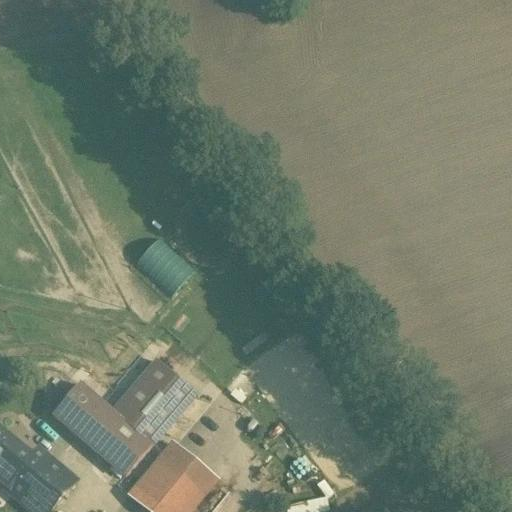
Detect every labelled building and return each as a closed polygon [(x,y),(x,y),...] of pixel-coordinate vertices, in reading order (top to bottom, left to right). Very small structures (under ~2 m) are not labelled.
[(156,365),(112,415),(151,449),(195,398),(156,365)] [(112,415),(79,387),(52,418),(125,480),(151,449),(112,415)] [(32,459),(0,432),(0,484),(6,490),(32,459)] [(52,511),(75,485),(37,453),(32,459),(6,490),(32,511),(52,511)] [(163,511),(187,484),(161,463),(131,500),(145,511),(163,511)] [(287,511),(328,511),(330,511),(327,498),(286,508),(287,511)]
